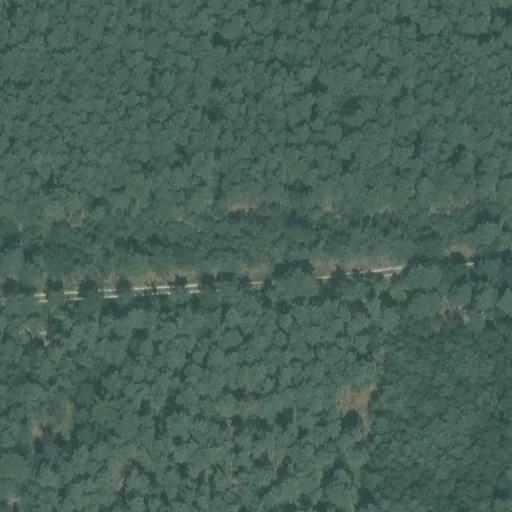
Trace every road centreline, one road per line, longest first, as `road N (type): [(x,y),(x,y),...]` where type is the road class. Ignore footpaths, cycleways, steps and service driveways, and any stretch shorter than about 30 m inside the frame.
road 1 (unknown): [(0,327),(511,293)]
road 2 (track): [(0,287),(511,255)]
